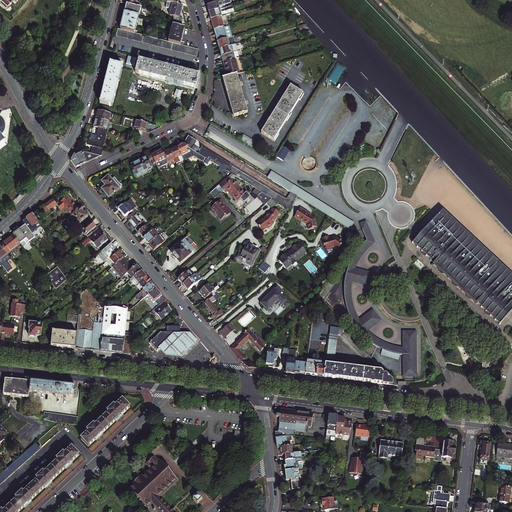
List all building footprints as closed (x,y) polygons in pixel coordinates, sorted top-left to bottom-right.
[(0,0),(0,5),(4,10),(5,8),(9,4),(12,0),(0,0)] [(137,0),(126,0),(125,4),(127,4),(143,8),(144,5),(137,1),(137,0)] [(207,6),(208,12),(219,9),(225,7),(224,4),(231,2),(229,0),(226,0),(218,3),(207,6)] [(177,4),(172,3),(169,15),(172,16),(174,20),(173,25),(181,27),(182,19),(186,20),(187,16),(180,14),(182,6),(177,4)] [(127,4),(125,12),(139,16),(141,16),(143,8),(127,4)] [(208,12),(211,20),(231,13),(234,13),(233,8),(220,12),(219,9),(208,12)] [(121,29),(134,33),(138,16),(139,16),(125,12),(121,29)] [(231,13),(211,20),(213,30),(223,27),(221,20),(224,19),(230,17),(230,16),(232,16),(231,13)] [(180,44),(184,28),(181,27),(173,25),(169,41),(180,44)] [(223,27),(213,30),(217,42),(231,38),(228,27),(226,27),(226,26),(223,27)] [(180,44),(169,41),(151,37),(134,33),(121,29),(118,28),(116,36),(197,56),(199,49),(180,44)] [(217,42),(219,49),(233,45),(231,38),(217,42)] [(233,45),(219,49),(221,56),(232,53),(239,51),(237,45),(235,46),(235,45),(233,45)] [(232,53),(221,56),(223,63),(223,62),(234,59),(232,53)] [(223,62),(227,77),(237,74),(242,73),(238,58),(234,59),(223,62)] [(195,88),(198,75),(184,72),(153,64),(139,60),(135,72),(195,88)] [(113,106),(123,66),(111,63),(102,96),(100,103),(113,106)] [(227,77),(222,78),(233,116),(248,112),(245,104),(246,104),(245,100),(244,100),(240,86),(241,85),(240,82),(239,82),(237,74),(227,77)] [(301,96),(289,88),(259,135),(272,143),(301,96)] [(108,122),(110,114),(98,110),(96,119),(108,122)] [(94,126),(99,128),(108,130),(110,122),(108,122),(96,119),(94,126)] [(147,123),(136,120),(134,128),(145,131),(147,123)] [(94,146),(92,153),(101,155),(108,130),(99,128),(96,139),(92,138),(91,145),(94,146)] [(256,143),(253,141),(251,139),(247,137),(244,135),(241,141),(244,143),(247,145),(250,147),(253,148),(255,150),(259,144),(256,143)] [(194,145),(197,141),(188,136),(183,144),(196,152),(198,148),(194,145)] [(183,144),(177,147),(182,157),(184,161),(194,157),(203,162),(205,158),(198,153),(196,152),(183,144)] [(282,146),(275,157),(282,161),(289,150),(282,146)] [(177,147),(170,151),(175,161),(177,165),(181,163),(179,159),(182,157),(177,147)] [(202,147),(198,153),(205,158),(209,160),(232,173),(262,192),(273,198),(286,206),(291,209),(299,196),(291,191),(288,197),(285,197),(231,165),(231,164),(202,147)] [(76,167),(101,155),(92,153),(85,157),(82,151),(76,150),(71,160),(76,167)] [(162,150),(152,155),(157,165),(163,162),(162,160),(166,158),(163,154),(162,150)] [(175,161),(170,151),(163,154),(166,158),(168,164),(175,161)] [(152,167),(146,156),(131,164),(136,175),(152,167)] [(291,191),(299,196),(329,215),(350,229),(353,224),(290,183),(290,182),(271,171),(268,176),(270,177),(269,178),(291,191)] [(109,197),(121,187),(114,178),(112,180),(108,176),(102,181),(106,185),(102,189),(109,197)] [(229,176),(219,184),(223,188),(224,187),(227,191),(229,190),(234,196),(238,201),(241,198),(244,202),(248,199),(250,197),(247,193),(246,194),(239,186),(240,185),(237,181),(236,182),(233,179),(232,180),(229,176)] [(257,196),(265,205),(273,198),(262,192),(257,196)] [(146,199),(149,203),(158,196),(152,194),(146,199)] [(64,208),(71,216),(79,210),(76,205),(75,206),(73,203),(74,202),(71,198),(70,199),(68,196),(59,204),(58,203),(56,204),(52,199),(44,205),(49,211),(57,205),(61,210),(64,208)] [(219,204),(214,199),(209,203),(213,209),(212,210),(214,212),(213,212),(213,214),(215,216),(218,217),(222,222),(226,218),(227,220),(232,215),(231,214),(227,209),(226,210),(224,207),(226,205),(222,202),(219,204)] [(127,204),(126,203),(118,210),(125,217),(136,208),(130,201),(127,204)] [(308,214),(310,212),(302,207),(296,217),(303,221),(303,220),(308,224),(309,229),(315,228),(315,227),(317,227),(318,227),(316,219),(312,216),(308,214)] [(88,217),(81,208),(79,210),(71,216),(70,217),(77,226),(88,217)] [(261,229),(280,212),(273,208),(270,214),(268,213),(266,217),(265,217),(264,219),(263,220),(263,219),(262,219),(256,223),(260,227),(259,227),(260,228),(261,229)] [(476,304),(477,304),(500,325),(511,311),(511,276),(441,211),(421,233),(411,243),(435,264),(434,265),(476,304)] [(273,225),(272,225),(272,224),(273,223),(274,223),(280,212),(261,229),(262,231),(264,231),(268,228),(269,229),(273,225)] [(33,231),(34,229),(33,227),(39,222),(32,214),(22,222),(26,226),(38,242),(40,240),(33,231)] [(138,233),(147,225),(143,221),(142,222),(136,215),(128,221),(138,233)] [(85,234),(88,238),(97,230),(95,229),(97,228),(92,222),(84,229),(87,232),(85,234)] [(369,275),(352,270),(354,266),(356,262),(358,258),(360,255),(363,251),(366,248),(369,245),(372,242),(363,222),(359,224),(366,241),(363,244),(360,247),(358,250),(355,253),(353,257),(351,261),(349,264),(348,268),(346,272),(345,276),(345,281),(344,285),(344,289),(344,293),(344,297),(345,302),(350,301),(349,295),(349,290),(349,284),(350,279),(366,284),(369,275)] [(143,239),(151,233),(147,228),(149,226),(148,224),(147,225),(138,233),(143,239)] [(39,244),(38,242),(26,226),(20,230),(30,242),(33,240),(36,244),(37,243),(38,245),(39,244)] [(97,230),(88,238),(98,249),(108,241),(99,229),(97,230)] [(14,235),(21,244),(24,242),(27,245),(30,242),(20,230),(14,235)] [(148,245),(158,237),(153,231),(151,233),(143,239),(148,245)] [(22,245),(21,244),(14,235),(1,245),(9,255),(22,245)] [(153,251),(165,241),(160,235),(158,237),(148,245),(153,251)] [(339,238),(336,237),(330,239),(329,236),(323,238),(324,240),(323,240),(325,249),(327,248),(327,251),(331,250),(331,249),(335,248),(339,251),(343,245),(342,244),(345,240),(341,238),(340,239),(339,238)] [(180,262),(194,250),(185,239),(170,252),(180,262)] [(282,262),(289,257),(290,259),(293,256),(291,254),(298,249),(292,241),(290,243),(288,241),(284,244),(286,246),(281,250),(280,248),(276,251),(278,253),(276,255),(282,262)] [(247,244),(243,242),(234,258),(240,261),(241,261),(236,258),(244,244),(250,247),(250,246),(258,250),(250,265),(244,262),(244,263),(250,266),(259,250),(252,246),(252,245),(248,243),(247,244)] [(116,249),(110,243),(97,255),(105,264),(107,263),(110,260),(116,255),(114,254),(115,253),(113,251),(116,249)] [(244,262),(250,265),(258,250),(250,246),(250,247),(244,244),(236,258),(241,261),(240,261),(241,262),(243,263),(244,263),(244,262)] [(12,259),(9,255),(1,245),(0,246),(0,266),(1,267),(3,266),(9,273),(13,269),(8,262),(12,259)] [(124,258),(119,253),(116,255),(110,260),(115,266),(124,258)] [(122,279),(128,274),(133,270),(124,258),(115,266),(113,268),(122,279)] [(115,266),(110,260),(107,263),(112,269),(113,268),(115,266)] [(267,265),(261,260),(257,266),(263,271),(267,265)] [(132,280),(142,272),(137,266),(133,270),(128,274),(132,280)] [(57,268),(52,272),(50,273),(57,282),(64,276),(57,268)] [(137,286),(147,278),(142,272),(132,280),(130,282),(132,284),(134,282),(137,286)] [(191,278),(186,273),(178,279),(183,285),(191,278)] [(188,291),(201,279),(196,274),(191,278),(183,285),(188,291)] [(151,283),(147,278),(137,286),(135,287),(140,293),(141,292),(144,290),(151,283)] [(332,285),(328,282),(316,301),(336,322),(340,318),(323,300),(332,285)] [(151,283),(144,290),(148,295),(156,289),(151,283)] [(219,288),(217,286),(213,290),(208,284),(199,292),(204,299),(211,293),(212,294),(219,288)] [(274,288),(260,303),(267,310),(274,303),(276,305),(280,301),(286,307),(290,304),(274,288)] [(153,303),(162,296),(156,289),(148,295),(147,296),(153,303)] [(79,316),(78,323),(77,334),(76,349),(100,352),(105,308),(103,306),(97,300),(87,290),(82,294),(79,316)] [(158,307),(166,300),(163,297),(156,304),(158,307)] [(213,302),(209,297),(203,301),(204,302),(203,303),(213,315),(211,316),(214,319),(221,313),(218,310),(216,312),(210,304),(213,302)] [(24,314),(25,305),(18,305),(18,301),(13,300),(12,304),(10,317),(20,318),(21,313),(24,314)] [(166,305),(168,303),(166,300),(158,307),(154,310),(161,319),(170,311),(166,305)] [(350,304),(346,305),(347,308),(348,311),(349,315),(350,318),(352,321),(354,324),(356,327),(358,330),(360,333),(362,335),(365,338),(367,340),(370,342),(373,344),(376,346),(379,348),(381,343),(377,341),(372,338),(368,334),(365,330),(378,320),(372,313),(359,323),(356,318),(354,314),(352,309),(350,304)] [(110,308),(105,308),(100,352),(130,355),(132,336),(125,335),(128,309),(124,307),(120,310),(110,308)] [(296,315),(293,312),(286,318),(289,321),(296,315)] [(67,322),(70,322),(75,323),(78,323),(79,316),(75,316),(71,315),(68,315),(67,322)] [(236,329),(230,322),(219,331),(225,338),(236,329)] [(36,336),(41,337),(42,328),(43,324),(30,323),(29,329),(30,329),(29,336),(35,337),(36,336)] [(2,325),(1,333),(5,334),(5,335),(13,336),(14,325),(6,324),(6,326),(2,325)] [(175,333),(180,333),(180,326),(167,326),(167,333),(161,333),(150,343),(157,350),(157,351),(158,351),(158,350),(159,349),(174,334),(175,334),(175,333)] [(342,328),(330,327),(325,363),(334,364),(334,361),(337,334),(341,335),(345,331),(342,328)] [(76,349),(77,334),(53,331),(51,346),(76,349)] [(230,349),(241,361),(244,359),(236,350),(247,341),(258,353),(266,347),(256,335),(254,337),(249,331),(244,335),(245,336),(230,349)] [(378,366),(345,331),(341,335),(364,359),(368,360),(367,369),(377,370),(378,366)] [(174,334),(159,349),(166,355),(182,357),(194,346),(198,342),(190,333),(185,333),(180,333),(175,333),(175,334),(174,334)] [(402,355),(405,355),(405,374),(414,374),(414,333),(405,333),(405,350),(399,349),(394,348),(389,347),(384,345),(382,349),(385,350),(387,351),(390,352),(393,353),(396,354),(399,354),(402,355)] [(287,355),(285,372),(294,373),(296,357),(297,350),(288,349),(287,355)] [(273,353),(267,352),(266,364),(273,365),(273,362),(276,362),(277,356),(278,351),(274,350),(273,353)] [(296,357),(294,373),(305,374),(306,363),(307,360),(304,360),(304,358),(296,357)] [(311,363),(306,363),(305,374),(316,376),(318,362),(312,361),(311,363)] [(318,362),(316,376),(324,377),(325,363),(318,362)] [(324,377),(343,379),(345,366),(334,364),(325,363),(324,377)] [(363,368),(352,367),(345,366),(343,379),(363,381),(365,368),(363,368)] [(377,370),(367,369),(365,368),(363,381),(382,384),(383,374),(381,371),(377,370)] [(383,374),(382,384),(397,386),(383,371),(381,371),(383,374)] [(30,382),(4,379),(3,394),(29,397),(29,392),(30,382)] [(30,382),(29,392),(55,395),(55,396),(64,397),(64,396),(75,397),(76,387),(30,382)] [(88,431),(81,438),(89,447),(130,407),(122,399),(115,406),(114,405),(107,411),(108,412),(94,425),(93,424),(86,430),(88,431)] [(283,437),(291,436),(292,436),(294,436),(295,432),(305,433),(306,426),(311,427),(313,414),(281,409),(281,412),(279,412),(277,413),(277,414),(276,414),(274,416),(276,418),(280,419),(278,433),(283,433),(283,437)] [(44,413),(43,420),(57,423),(76,425),(77,417),(44,413)] [(328,416),(327,429),(330,429),(330,434),(335,435),(337,417),(328,416)] [(345,418),(337,417),(335,435),(350,437),(352,423),(346,422),(344,422),(345,420),(345,418)] [(370,438),(371,425),(366,425),(365,427),(356,425),(355,436),(370,438)] [(283,437),(276,438),(277,448),(279,448),(291,446),(290,440),(292,440),(292,436),(291,436),(283,437)] [(415,459),(423,460),(423,456),(426,456),(426,457),(434,458),(434,459),(434,460),(434,461),(435,461),(441,462),(441,458),(442,450),(436,449),(436,448),(429,447),(428,447),(427,448),(425,448),(425,446),(424,446),(424,445),(425,439),(417,438),(416,446),(415,446),(414,452),(416,452),(415,459)] [(442,450),(441,458),(451,459),(452,455),(454,456),(454,448),(453,448),(453,444),(449,443),(449,441),(444,440),(442,450)] [(402,444),(381,441),(379,457),(387,458),(388,454),(401,456),(402,444)] [(491,443),(483,442),(482,453),(481,453),(479,465),(488,466),(491,443)] [(0,484),(40,449),(35,443),(26,452),(3,472),(0,474),(0,484)] [(511,458),(511,445),(498,443),(496,456),(511,458)] [(291,446),(279,448),(280,451),(281,451),(281,456),(285,455),(294,454),(293,446),(291,446)] [(0,511),(18,511),(79,455),(71,447),(64,454),(63,452),(56,459),(57,460),(44,473),(42,471),(36,478),(37,479),(24,492),(22,490),(16,497),(17,498),(3,511),(2,509),(0,511)] [(367,460),(368,453),(361,452),(360,459),(358,459),(356,459),(353,458),(352,460),(351,466),(350,466),(349,473),(361,475),(363,460),(367,460)] [(294,454),(285,455),(285,461),(301,459),(300,453),(294,454)] [(149,468),(128,487),(152,511),(174,511),(175,509),(173,507),(171,509),(161,496),(178,480),(159,458),(158,459),(154,456),(146,464),(149,468)] [(301,459),(285,461),(286,466),(284,466),(285,471),(295,470),(298,470),(299,469),(298,464),(302,464),(301,459)] [(296,474),(295,470),(285,471),(286,481),(291,481),(292,491),(300,490),(298,474),(296,474)] [(437,492),(436,492),(434,508),(447,510),(449,496),(443,495),(443,494),(442,492),(441,492),(441,488),(438,487),(437,492)] [(510,488),(501,487),(499,503),(508,504),(510,488)] [(202,499),(197,495),(193,499),(197,504),(202,499)] [(321,511),(325,511),(328,511),(330,511),(330,510),(334,510),(333,498),(321,499),(322,505),(320,506),(321,511)]
